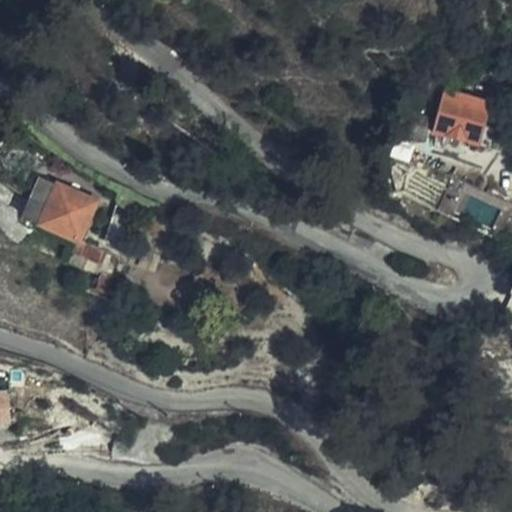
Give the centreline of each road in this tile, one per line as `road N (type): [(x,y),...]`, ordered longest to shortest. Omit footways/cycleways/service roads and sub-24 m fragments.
road 1 (residential): [(0,91),(49,131),(159,192),(195,193),(425,289),(463,298),(482,282),(469,259),(382,226),(271,168),(145,49),(80,0)]
road 2 (residential): [(405,511),(353,482),(292,408),(240,393),(146,399),(0,335)]
road 3 (residential): [(0,466),(156,477),(225,464),(256,468),(332,511)]
